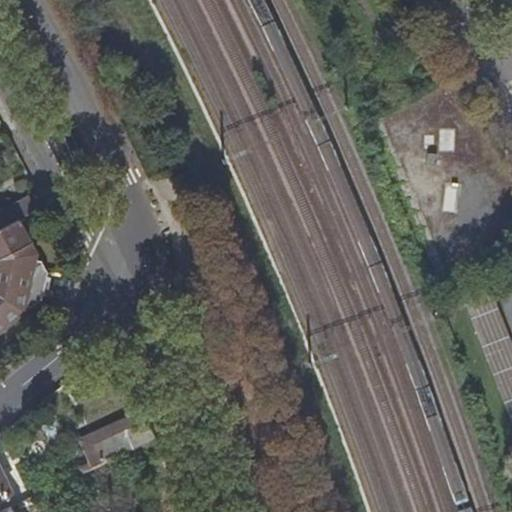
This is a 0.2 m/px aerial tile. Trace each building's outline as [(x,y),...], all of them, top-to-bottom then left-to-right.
[(0,230),(19,220),(35,212),(28,197),(0,211),(0,230)] [(47,273),(19,220),(0,230),(0,333),(41,301),(47,273)] [(511,348),(487,285),(461,294),(511,420),(511,348)] [(101,465),(157,439),(148,419),(92,446),(101,465)] [(94,468),(101,465),(92,446),(85,449),(94,468)] [(0,511),(9,508),(4,498),(10,495),(0,471),(0,511)]
